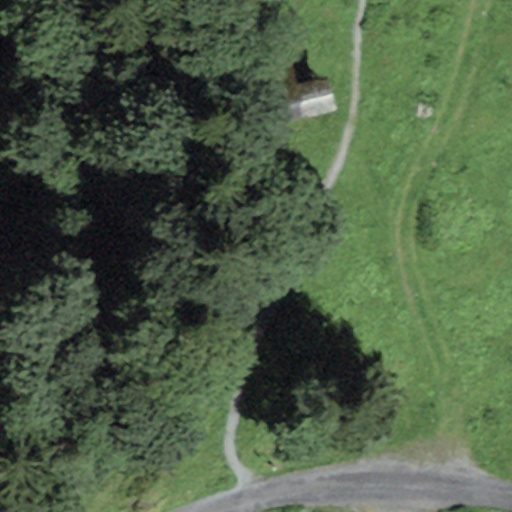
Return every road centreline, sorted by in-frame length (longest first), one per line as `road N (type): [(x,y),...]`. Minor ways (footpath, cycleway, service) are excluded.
road 1 (track): [(459,486),(459,451),(395,220),(469,0)]
road 2 (track): [(511,495),(360,479),(201,511)]
